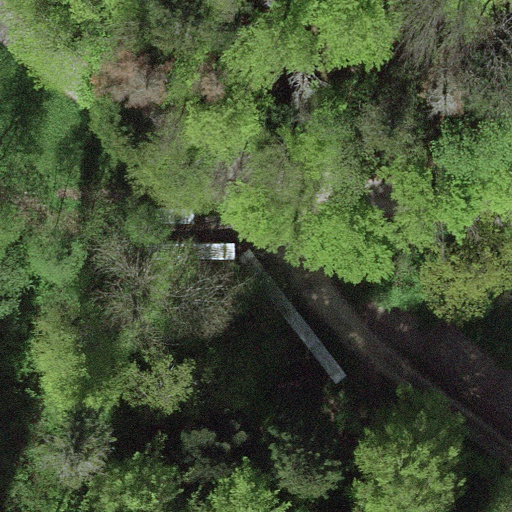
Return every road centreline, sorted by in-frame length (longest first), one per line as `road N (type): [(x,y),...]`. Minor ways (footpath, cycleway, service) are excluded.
road 1 (unclassified): [(0,39),(126,131),(265,203),(511,224)]
road 2 (track): [(511,468),(342,317),(293,256),(265,203)]
